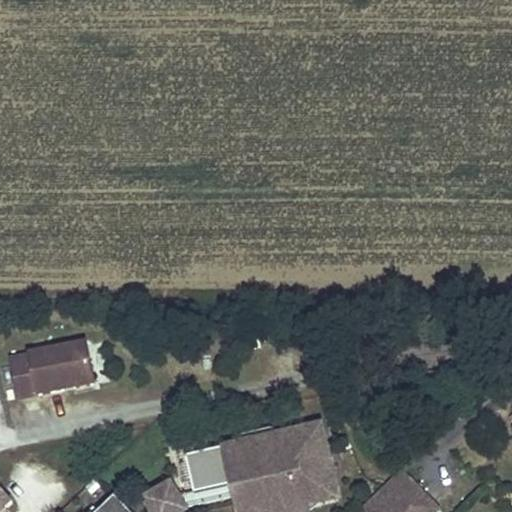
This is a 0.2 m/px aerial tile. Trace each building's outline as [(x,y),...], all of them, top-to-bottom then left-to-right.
[(86,341),(10,358),(19,397),(94,380),(86,341)] [(333,487),(320,430),(275,439),(241,447),(196,456),(186,458),(191,484),(194,495),(232,487),(235,498),(237,511),(305,511),(301,495),(333,487)] [(274,431),(239,439),(241,447),(275,439),(274,431)] [(186,458),(196,456),(194,449),(176,452),(183,486),(191,484),(186,458)] [(398,474),(362,509),(365,511),(424,511),(415,502),(420,498),(398,474)] [(152,511),(178,511),(181,511),(235,498),(232,487),(194,495),(175,499),(170,489),(148,501),(153,511),(152,511)] [(336,502),(333,487),(301,495),(305,509),(336,502)] [(11,499),(0,488),(0,509),(4,506),(11,499)] [(128,511),(114,497),(98,511),(128,511)] [(434,511),(420,498),(415,502),(424,511),(434,511)]
